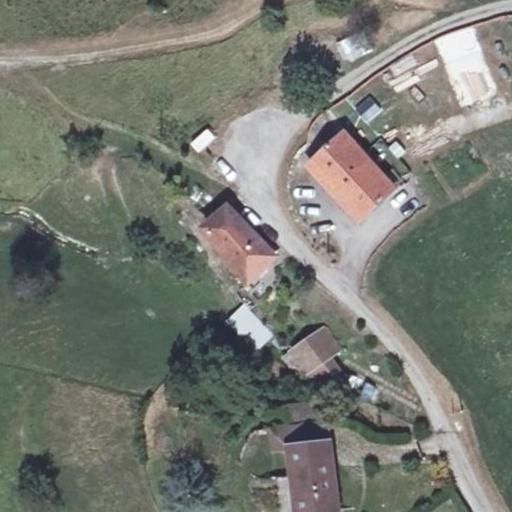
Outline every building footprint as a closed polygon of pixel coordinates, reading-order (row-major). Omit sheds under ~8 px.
[(353,41),(337,47),(348,73),(363,66),(353,41)] [(447,58),(436,63),(444,83),(455,79),(447,58)] [(388,189),(343,133),(314,159),(357,214),(388,189)] [(207,231),(250,272),(273,252),(247,231),(223,215),(207,231)] [(242,305),(228,321),(260,349),(274,333),(242,305)] [(315,323),(282,347),(295,367),(328,345),(315,323)] [(292,446),(330,443),(324,399),(283,405),(286,423),(270,429),(274,447),(292,446)] [(307,511),(312,511),(340,507),(330,443),(292,446),(296,485),(304,485),(307,511)] [(307,511),(304,485),(296,487),(299,511),(307,511)]
